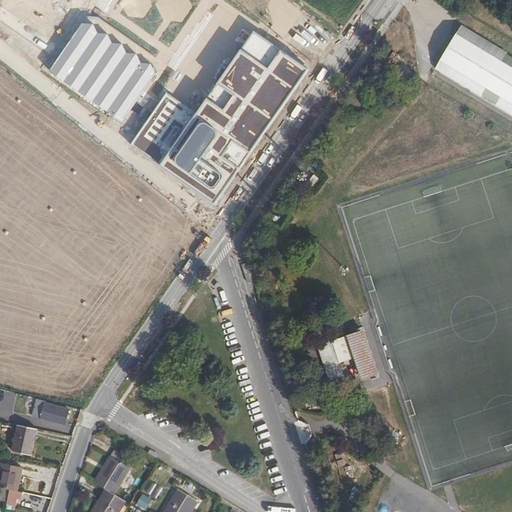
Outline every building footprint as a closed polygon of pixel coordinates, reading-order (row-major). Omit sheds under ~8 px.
[(122,121),(155,74),(83,23),(50,70),(122,121)] [(511,54),(467,27),(442,68),(511,110),(511,54)] [(309,70),(255,30),(196,115),(161,165),(214,200),(309,70)] [(161,165),(196,115),(167,93),(132,144),(161,165)] [(356,335),(348,337),(331,342),(338,365),(355,360),(362,381),(370,379),(372,383),(380,380),(363,328),(355,330),(356,335)] [(17,393),(0,389),(0,416),(12,419),(16,402),(17,393)] [(17,393),(16,402),(36,406),(39,398),(17,393)] [(39,398),(36,406),(33,421),(66,428),(68,422),(71,423),(73,415),(69,414),(70,408),(49,403),(49,401),(39,398)] [(36,429),(18,425),(12,451),(30,455),(36,429)] [(102,467),(94,482),(102,486),(94,500),(93,499),(85,511),(110,511),(120,497),(114,493),(129,467),(124,463),(127,457),(113,449),(110,455),(111,456),(104,468),(102,467)] [(343,453),(337,454),(341,466),(347,465),(343,453)] [(1,463),(0,468),(0,487),(9,489),(15,490),(20,467),(1,463)] [(0,502),(6,504),(9,489),(0,487),(0,502)] [(9,489),(6,504),(14,505),(16,498),(20,499),(21,492),(15,490),(9,489)] [(179,489),(165,511),(192,511),(199,501),(179,489)]
